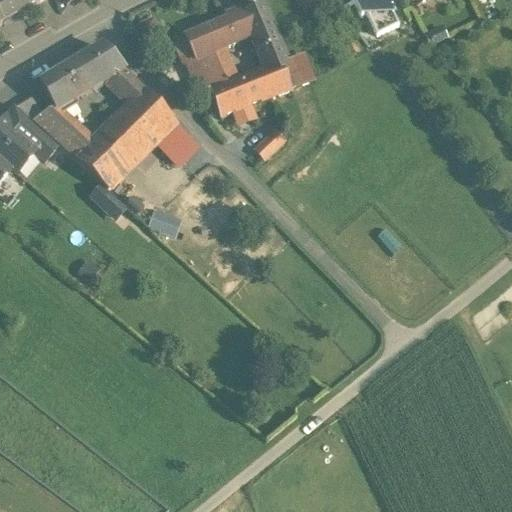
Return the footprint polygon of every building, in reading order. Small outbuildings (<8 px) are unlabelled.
[(7,0),(0,4),(0,17),(4,24),(17,17),(7,0)] [(27,11),(22,0),(7,0),(17,17),(27,11)] [(22,0),(27,11),(45,1),(44,0),(22,0)] [(299,0),(309,12),(324,0),(299,0)] [(331,0),(340,12),(351,7),(347,0),(331,0)] [(347,0),(351,7),(353,5),(360,20),(365,17),(376,39),(398,28),(383,0),(347,0)] [(262,8),(240,17),(250,39),(264,72),(280,66),(285,63),(262,8)] [(240,17),(227,23),(236,45),(250,39),(240,17)] [(152,21),(138,27),(144,42),(159,35),(152,21)] [(227,23),(185,41),(195,62),(195,63),(224,50),(236,45),(227,23)] [(99,49),(39,85),(54,112),(55,112),(105,83),(122,73),(99,49)] [(224,50),(195,63),(208,94),(224,87),(225,91),(239,85),(224,50)] [(285,63),(280,66),(281,69),(290,93),(307,85),(297,57),(285,63)] [(195,63),(195,62),(187,66),(200,97),(208,94),(195,63)] [(239,85),(225,91),(224,87),(208,94),(217,113),(218,116),(221,121),(290,93),(281,69),(239,85)] [(122,73),(105,83),(130,109),(144,96),(122,73)] [(200,97),(195,100),(207,120),(218,116),(217,113),(208,94),(200,97)] [(91,148),(74,165),(107,194),(122,179),(154,147),(175,127),(144,96),(91,148)] [(31,102),(16,111),(16,112),(32,126),(42,119),(31,102)] [(3,127),(2,128),(35,156),(34,157),(44,165),(57,150),(32,126),(16,112),(3,127)] [(42,119),(32,126),(57,150),(74,165),(91,148),(55,112),(54,112),(42,119)] [(35,156),(2,128),(3,127),(1,126),(0,127),(0,164),(10,173),(16,178),(34,157),(35,156)] [(196,149),(175,127),(154,147),(176,168),(196,149)] [(273,137),(256,153),(264,162),(282,145),(273,137)] [(0,164),(0,184),(10,173),(0,164)] [(160,213),(122,179),(107,194),(146,229),(160,213)] [(176,191),(160,213),(171,223),(188,203),(176,191)] [(118,227),(125,220),(99,194),(92,201),(118,227)] [(160,213),(146,229),(156,239),(171,223),(160,213)]
